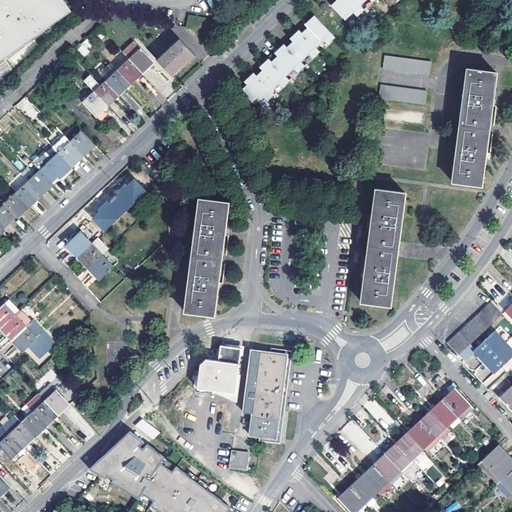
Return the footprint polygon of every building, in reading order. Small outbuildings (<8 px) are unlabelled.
[(66,0),(0,0),(0,64),(74,11),(66,0)] [(337,0),(332,4),(346,19),(354,12),(358,16),(365,9),(361,5),(356,0),(337,0)] [(309,26),(303,32),(316,47),(324,39),(328,43),(335,36),(315,15),(308,21),(311,24),(310,25),(309,26)] [(293,41),(287,46),(301,61),(309,53),(313,58),(320,51),(316,47),(303,32),(300,29),(293,35),(296,38),(295,39),(293,41)] [(173,74),(194,54),(179,37),(157,59),(173,74)] [(76,47),(82,56),(93,49),(87,40),(76,47)] [(124,52),(130,58),(144,73),(155,63),(141,48),(135,41),(124,52)] [(278,55),(272,60),(286,75),(294,67),(298,72),(305,65),(301,61),(287,46),(285,43),(278,49),(281,52),(279,54),(278,55)] [(105,78),(128,59),(122,52),(99,71),(105,78)] [(432,60),(386,54),(384,67),(430,74),(432,60)] [(264,68),(257,74),(270,89),(278,82),(282,86),(289,79),(286,75),(272,60),(269,57),(263,63),(265,66),(264,68)] [(130,58),(118,69),(132,84),(144,73),(130,58)] [(469,68),(453,181),(482,185),(486,159),(494,102),(498,72),(469,68)] [(118,69),(106,80),(121,95),(132,84),(118,69)] [(247,83),(241,89),(255,103),(263,96),(267,100),(274,93),(270,89),(257,74),(254,71),(247,78),(250,81),(249,82),(247,83)] [(95,91),(109,106),(121,95),(106,80),(102,84),(92,74),(85,81),(95,91)] [(428,90),(382,84),(380,97),(426,103),(428,90)] [(109,106),(95,91),(83,101),(100,119),(108,111),(106,109),(109,106)] [(83,130),(71,141),(84,155),(96,144),(83,130)] [(59,152),(73,166),(75,164),(84,155),(71,141),(66,135),(54,146),(59,152)] [(62,176),(73,166),(59,152),(41,169),(52,181),(60,174),(62,176)] [(29,180),(43,194),(51,187),(55,183),(52,181),(41,169),(29,180)] [(90,216),(104,232),(148,193),(134,177),(90,216)] [(29,180),(18,191),(32,205),(43,194),(29,180)] [(366,273),(362,301),(390,305),(406,192),(378,188),(373,222),(366,273)] [(20,216),(32,205),(18,191),(0,207),(0,208),(11,220),(18,214),(20,216)] [(199,197),(184,311),(215,315),(218,288),(225,235),(229,202),(199,197)] [(0,234),(6,229),(4,226),(11,220),(0,208),(0,234)] [(66,244),(77,256),(91,243),(80,231),(66,244)] [(97,237),(91,243),(102,254),(108,249),(97,237)] [(88,267),(102,254),(91,243),(77,256),(88,267)] [(114,266),(102,254),(88,267),(100,280),(114,266)] [(0,328),(18,312),(6,300),(0,305),(0,328)] [(492,302),(486,307),(497,319),(503,314),(492,302)] [(481,312),(492,324),(497,319),(486,307),(481,312)] [(0,328),(0,332),(9,342),(29,323),(31,322),(20,310),(18,312),(0,328)] [(481,312),(476,317),(487,329),(492,324),(481,312)] [(470,322),(481,334),(487,329),(476,317),(470,322)] [(29,323),(9,342),(20,352),(41,332),(31,322),(29,323)] [(470,322),(465,327),(476,340),(481,334),(470,322)] [(459,332),(471,344),(476,340),(465,327),(459,332)] [(496,331),(476,350),(480,354),(481,355),(478,358),(484,364),(507,342),(496,331)] [(459,332),(453,338),(465,350),(471,344),(459,332)] [(465,350),(453,338),(448,342),(460,355),(465,350)] [(511,347),(507,342),(484,364),(490,370),(493,367),(495,369),(497,372),(511,357),(511,347)] [(201,364),(198,387),(236,393),(242,347),(221,344),(219,360),(207,358),(201,364)] [(471,344),(465,350),(460,355),(466,361),(476,351),(471,344)] [(260,356),(261,350),(252,349),(244,411),(253,412),(254,399),(256,388),(260,356)] [(284,353),(261,350),(260,356),(256,388),(279,391),(284,353)] [(482,363),(474,372),(482,380),(491,371),(482,363)] [(45,364),(40,370),(51,380),(57,374),(45,364)] [(452,392),(455,390),(458,387),(454,383),(447,390),(450,394),(452,392)] [(40,395),(45,400),(56,389),(51,384),(40,395)] [(511,385),(499,397),(511,410),(511,385)] [(279,391),(256,388),(254,399),(253,412),(276,415),(279,391)] [(56,389),(45,400),(59,415),(68,406),(71,404),(56,389)] [(450,394),(443,400),(458,416),(461,420),(473,409),(455,390),(452,392),(450,394)] [(28,406),(33,411),(47,426),(56,418),(59,415),(45,400),(40,395),(28,406)] [(432,410),(447,427),(458,416),(443,400),(432,410)] [(432,410),(420,421),(435,438),(438,441),(450,430),(447,427),(432,410)] [(22,422),(36,437),(47,426),(33,411),(22,422)] [(273,437),(276,415),(253,412),(250,434),(273,437)] [(15,415),(3,426),(24,448),(36,437),(22,422),(15,415)] [(142,420),(135,426),(153,440),(160,433),(142,420)] [(350,420),(340,431),(366,456),(376,444),(350,420)] [(408,432),(423,448),(426,452),(438,441),(435,438),(420,421),(408,432)] [(0,445),(13,459),(24,448),(3,426),(0,429),(0,445)] [(129,431),(127,433),(142,449),(147,445),(134,435),(129,431)] [(408,432),(397,443),(411,459),(423,448),(408,432)] [(137,499),(158,461),(162,456),(147,445),(142,449),(127,433),(89,469),(137,499)] [(384,454),(399,470),(411,459),(397,443),(384,454)] [(498,444),(479,462),(499,483),(511,470),(511,458),(509,455),(498,444)] [(229,467),(247,469),(249,454),(232,452),(229,467)] [(384,454),(373,465),(388,481),(399,470),(384,454)] [(21,462),(28,471),(36,465),(29,456),(21,462)] [(175,467),(162,456),(158,461),(172,471),(175,467)] [(172,471),(158,461),(137,499),(158,511),(229,511),(231,509),(175,467),(172,471)] [(361,475),(376,492),(378,494),(390,483),(388,481),(373,465),(361,475)] [(433,467),(427,473),(435,482),(442,476),(433,467)] [(511,493),(511,470),(499,483),(495,487),(506,499),(511,493)] [(0,473),(0,496),(2,498),(13,487),(0,473)] [(361,475),(349,486),(364,503),(376,492),(361,475)] [(353,511),(364,503),(349,486),(338,497),(351,511),(353,511)] [(456,501),(445,510),(446,511),(452,511),(459,506),(456,501)]
